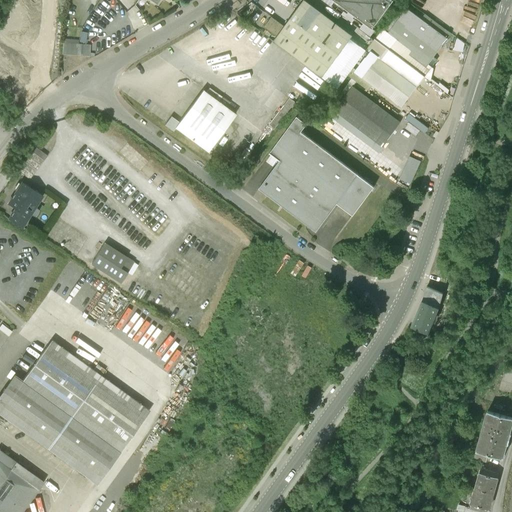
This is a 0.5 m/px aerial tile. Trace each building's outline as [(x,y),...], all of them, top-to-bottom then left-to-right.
[(364,42),(305,0),(286,28),(277,40),(275,43),(333,84),(364,42)] [(380,30),(401,1),(399,0),(337,0),(351,10),(360,16),(367,21),(380,30)] [(385,33),(378,42),(425,75),(436,59),(433,57),(451,33),(424,14),(421,17),(408,7),(388,35),(385,33)] [(355,23),(360,16),(351,10),(349,13),(345,11),(343,14),(355,23)] [(277,40),(286,28),(273,18),(271,17),(262,29),(277,40)] [(380,30),(367,21),(361,29),(374,39),(380,30)] [(455,47),(462,49),(465,40),(457,38),(455,47)] [(425,75),(378,42),(375,40),(367,52),(374,57),(359,77),(402,108),(425,75)] [(65,43),(64,56),(91,57),(92,44),(65,43)] [(333,117),(380,150),(401,120),(353,87),(333,117)] [(210,153),(239,115),(226,105),(229,102),(221,96),(218,100),(204,89),(180,121),(172,115),(165,126),(173,132),(176,128),(210,153)] [(270,126),(276,130),(296,103),(290,99),(270,126)] [(425,132),(429,126),(409,114),(406,118),(411,121),(410,123),(425,132)] [(279,162),(258,190),(318,232),(337,205),(354,217),(376,187),(300,133),(304,127),(294,119),(268,154),(279,162)] [(18,170),(30,178),(48,153),(36,145),(18,170)] [(411,183),(421,159),(409,154),(399,178),(411,183)] [(9,218),(22,227),(42,195),(22,182),(8,204),(15,209),(9,218)] [(170,311),(212,254),(187,235),(145,293),(170,311)] [(103,244),(90,265),(124,285),(136,264),(103,244)] [(414,326),(436,334),(450,296),(428,288),(414,326)] [(17,375),(0,400),(0,415),(101,485),(153,412),(53,343),(26,381),(17,375)] [(491,413),(479,452),(500,458),(511,420),(491,413)] [(0,449),(0,511),(28,511),(48,481),(0,449)] [(479,490),(494,494),(498,478),(483,474),(479,490)] [(494,494),(479,490),(475,506),(490,510),(494,494)]
